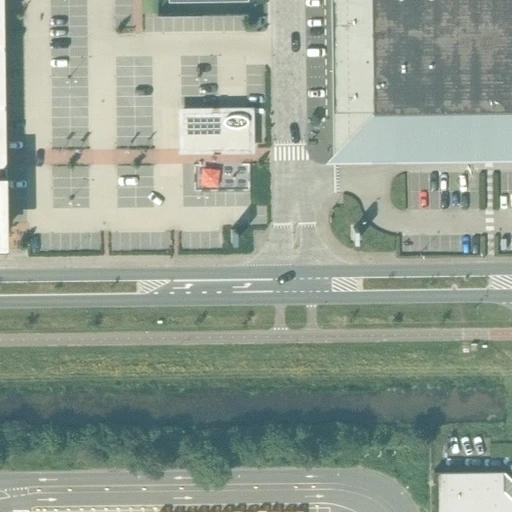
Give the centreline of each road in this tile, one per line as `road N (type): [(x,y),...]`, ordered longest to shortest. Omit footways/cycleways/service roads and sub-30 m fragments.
road 1 (tertiary): [(0,304),(293,300)]
road 2 (tertiary): [(293,273),(0,276)]
road 3 (unclassified): [(293,273),(291,0)]
road 4 (tertiary): [(293,300),(511,298)]
road 5 (tertiary): [(511,271),(293,273)]
